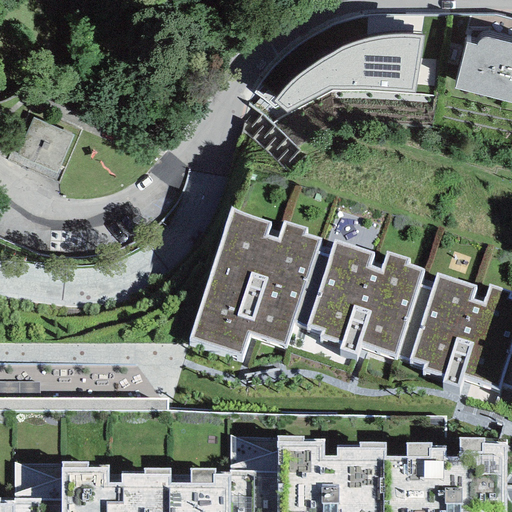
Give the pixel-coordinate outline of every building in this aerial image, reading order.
[(273,101),(285,113),(331,90),(414,94),(423,36),(406,34),(389,35),(377,36),(359,40),(342,48),(332,52),(306,70),(296,78),(287,85),(280,94),(273,101)] [(466,43),(455,89),(511,103),(511,45),(491,40),(485,39),(481,40),(478,42),(476,46),(466,43)] [(72,135),(33,118),(16,156),(56,174),(72,135)] [(233,210),(190,339),(241,357),(250,334),(284,346),(293,321),(306,326),(322,331),(320,336),(342,344),(341,349),(356,354),(360,344),(395,356),(408,360),(422,365),(420,371),(442,378),(440,383),(459,389),(463,378),(499,390),(502,381),(511,384),(511,298),(511,299),(511,295),(511,292),(489,285),(484,303),(473,299),(477,287),(438,274),(433,291),(417,285),(421,271),(406,265),(409,258),(387,251),(381,270),(370,266),(374,254),(336,242),(330,258),(314,253),(319,239),(304,234),(306,229),(284,222),(278,239),(267,236),(271,223),(233,210)] [(0,511),(505,511),(505,445),(482,445),(482,440),(460,440),(460,459),(444,459),(444,449),(431,449),(431,443),(406,443),(406,456),(387,456),(387,442),(357,442),(357,447),(334,447),(334,455),(325,455),(326,439),(305,439),(305,435),(229,435),(229,470),(229,474),(215,474),(215,469),(190,469),(190,484),(169,484),(169,470),(144,470),(144,474),(121,474),(121,482),(108,482),(108,467),(88,467),(88,462),(13,462),(13,501),(0,501),(0,497),(0,511)]
